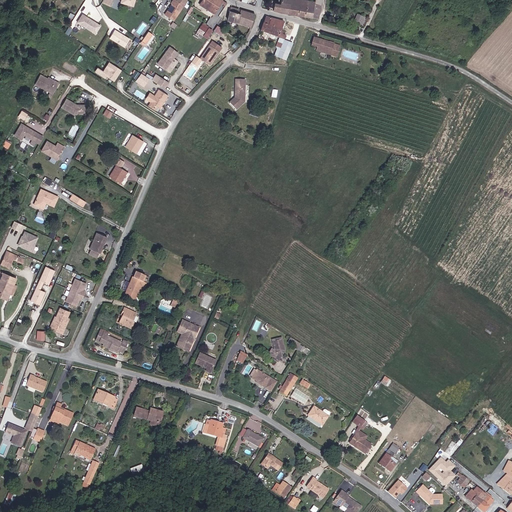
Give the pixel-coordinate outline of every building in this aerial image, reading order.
[(174,0),(172,0),(171,3),(172,4),(165,15),(174,21),(187,0),(175,0),(174,0)] [(202,0),(199,5),(210,11),(217,0),(202,0)] [(222,0),(217,0),(210,11),(213,13),(212,14),(213,16),(221,3),(226,6),(227,3),(222,0)] [(287,13),(317,20),(321,4),(306,0),(290,0),(289,5),(287,13)] [(275,2),(273,10),(287,13),(289,5),(280,2),(279,3),(275,2)] [(242,10),(231,7),(227,20),(238,23),(242,10)] [(242,10),(238,23),(251,27),(255,14),(242,10)] [(363,24),(367,16),(357,11),(353,19),(363,24)] [(78,22),(98,33),(103,24),(83,13),(78,22)] [(265,18),(260,31),(284,40),(286,36),(279,34),(283,22),(265,18)] [(203,36),(205,38),(211,29),(203,23),(195,34),(201,39),(203,36)] [(219,24),(215,30),(221,35),(225,29),(219,24)] [(127,46),(132,36),(115,29),(111,39),(127,46)] [(141,41),(146,44),(151,37),(146,34),(141,41)] [(324,42),(325,41),(314,37),(311,45),(316,47),(315,50),(337,57),(340,47),(333,45),(324,42)] [(201,58),(210,64),(222,47),(213,40),(201,58)] [(284,40),(282,44),(277,42),(275,47),(280,49),(277,57),(286,60),(292,44),(284,40)] [(158,63),(166,69),(178,52),(170,47),(158,63)] [(115,81),(122,70),(110,63),(106,69),(110,72),(107,76),(115,81)] [(136,78),(141,72),(137,69),(132,75),(136,78)] [(142,72),(137,82),(146,86),(151,77),(142,72)] [(40,75),(35,84),(50,93),(53,94),(59,83),(55,81),(54,83),(47,79),(40,75)] [(160,77),(156,83),(165,88),(169,82),(160,77)] [(235,97),(230,103),(236,109),(244,101),(245,79),(235,79),(235,97)] [(159,109),(168,96),(159,90),(148,107),(154,111),(157,107),(159,109)] [(66,99),(61,107),(74,115),(85,115),(85,105),(76,105),(66,99)] [(103,114),(110,118),(113,113),(106,109),(103,114)] [(21,124),(15,135),(22,140),(24,135),(32,140),(36,133),(21,124)] [(133,135),(125,147),(136,153),(143,142),(133,135)] [(2,145),(8,149),(11,143),(5,140),(2,145)] [(47,142),(41,151),(57,160),(60,156),(58,155),(61,150),(62,151),(64,147),(58,143),(56,147),(47,142)] [(120,168),(124,162),(119,158),(115,165),(116,166),(109,177),(120,183),(127,172),(120,168)] [(54,206),(57,197),(40,189),(34,205),(40,207),(41,203),(45,202),(54,206)] [(83,207),(86,202),(73,194),(70,199),(83,207)] [(20,231),(24,223),(15,220),(12,227),(20,231)] [(36,245),(40,236),(25,229),(18,245),(35,253),(39,246),(36,245)] [(99,253),(100,254),(108,237),(97,233),(90,249),(91,250),(99,253)] [(91,250),(89,254),(97,258),(99,253),(91,250)] [(8,268),(13,259),(22,263),(24,259),(7,252),(1,264),(8,268)] [(45,282),(51,269),(46,267),(31,301),(36,303),(42,290),(40,289),(44,282),(45,282)] [(55,271),(51,269),(45,282),(49,284),(55,271)] [(139,291),(143,282),(145,276),(136,271),(133,277),(132,277),(130,283),(126,292),(124,296),(134,300),(139,291)] [(9,284),(12,278),(3,274),(0,280),(0,296),(4,298),(6,293),(4,292),(7,284),(9,284)] [(87,282),(76,277),(66,300),(77,304),(80,297),(82,298),(86,290),(84,289),(87,282)] [(6,293),(4,298),(7,300),(16,279),(12,278),(9,284),(7,284),(4,292),(6,293)] [(125,281),(121,290),(126,292),(130,283),(125,281)] [(147,284),(143,282),(139,291),(143,293),(147,284)] [(46,291),(42,290),(36,303),(39,305),(46,291)] [(54,322),(53,321),(49,328),(58,332),(59,328),(62,329),(67,318),(69,312),(60,308),(56,317),(54,322)] [(124,308),(122,312),(124,312),(119,323),(131,329),(134,322),(132,321),(136,313),(124,308)] [(69,319),(67,318),(62,329),(59,328),(58,332),(63,334),(69,319)] [(177,332),(182,334),(184,335),(179,346),(189,350),(193,340),(194,337),(199,327),(183,320),(177,332)] [(36,339),(45,339),(46,330),(37,329),(36,339)] [(103,345),(118,352),(123,354),(128,343),(123,341),(122,342),(107,336),(108,334),(100,331),(96,340),(104,344),(103,345)] [(188,352),(189,350),(179,346),(184,335),(182,334),(176,347),(188,352)] [(279,360),(282,355),(281,354),(283,351),(285,351),(282,340),(280,339),(274,340),(273,342),(275,349),(274,350),(273,350),(272,350),(270,351),(269,352),(270,355),(271,356),(271,357),(277,361),(279,360)] [(247,355),(240,351),(238,356),(243,359),(247,355)] [(196,363),(201,365),(204,366),(208,368),(206,371),(210,373),(215,360),(200,353),(196,363)] [(259,383),(258,384),(271,391),(276,382),(257,370),(256,371),(252,378),(251,378),(257,381),(259,383)] [(287,380),(293,385),(297,378),(290,374),(287,380)] [(47,382),(30,375),(27,385),(43,391),(47,382)] [(293,385),(287,380),(280,392),(286,396),(293,385)] [(104,395),(97,392),(93,400),(114,409),(117,400),(114,399),(114,397),(105,393),(104,395)] [(6,408),(10,398),(5,396),(1,406),(6,408)] [(56,403),(50,417),(59,421),(68,425),(73,414),(64,410),(64,411),(59,409),(60,408),(61,405),(56,403)] [(322,425),(328,416),(322,412),(314,407),(308,415),(322,425)] [(151,419),(157,421),(160,422),(163,412),(150,408),(149,412),(136,408),(134,416),(150,421),(151,419)] [(38,416),(32,414),(29,420),(36,423),(38,416)] [(365,422),(356,416),(352,421),(359,426),(361,427),(365,422)] [(155,428),(157,421),(151,419),(150,421),(149,426),(155,428)] [(36,423),(29,420),(26,429),(32,431),(36,423)] [(209,423),(206,422),(203,433),(219,438),(216,446),(223,448),(226,435),(223,434),(225,429),(221,428),(222,426),(215,424),(216,422),(210,420),(210,421),(209,423)] [(367,423),(365,422),(361,427),(359,426),(354,434),(355,434),(363,440),(367,434),(362,430),(367,423)] [(21,446),(27,431),(9,423),(6,432),(14,435),(12,442),(21,446)] [(33,439),(40,442),(44,432),(37,429),(33,439)] [(243,438),(258,447),(263,439),(247,430),(243,438)] [(355,434),(349,443),(365,454),(371,445),(363,440),(355,434)] [(76,441),(72,448),(76,450),(75,451),(86,456),(85,458),(91,460),(95,450),(76,441)] [(457,445),(452,441),(446,451),(451,455),(457,445)] [(389,450),(394,454),(395,454),(399,449),(393,444),(389,450)] [(394,454),(389,450),(379,464),(390,472),(397,461),(391,457),(394,454)] [(261,464),(267,468),(270,465),(278,470),(283,463),(268,454),(261,464)] [(440,456),(428,469),(445,486),(456,475),(451,470),(456,465),(448,458),(445,461),(440,456)] [(82,486),(87,489),(98,463),(93,461),(82,486)] [(132,475),(144,471),(141,465),(130,469),(132,475)] [(511,511),(511,469),(510,468),(507,474),(496,485),(510,495),(510,494),(511,495),(511,501),(507,509),(511,511)] [(425,474),(421,478),(426,482),(429,479),(425,474)] [(462,476),(457,483),(464,488),(469,481),(462,476)] [(322,498),(328,489),(312,478),(306,486),(322,498)] [(400,492),(401,493),(407,487),(398,479),(386,491),(394,498),(400,492)] [(283,482),(280,486),(277,484),(273,490),(284,497),(291,487),(283,482)] [(422,486),(416,493),(420,497),(423,494),(426,496),(423,499),(428,504),(430,503),(430,504),(442,504),(442,495),(433,495),(432,495),(429,491),(422,486)] [(465,497),(477,507),(486,495),(486,494),(476,486),(473,490),(472,489),(465,497)] [(482,511),(483,511),(493,501),(490,498),(495,493),(490,489),(486,494),(486,495),(477,507),(482,511)] [(348,509),(346,511),(357,511),(362,506),(348,496),(349,495),(342,490),(334,501),(341,506),(342,504),(348,509)] [(6,498),(12,501),(14,495),(8,492),(6,498)] [(289,505),(294,508),(299,501),(294,498),(289,505)]
